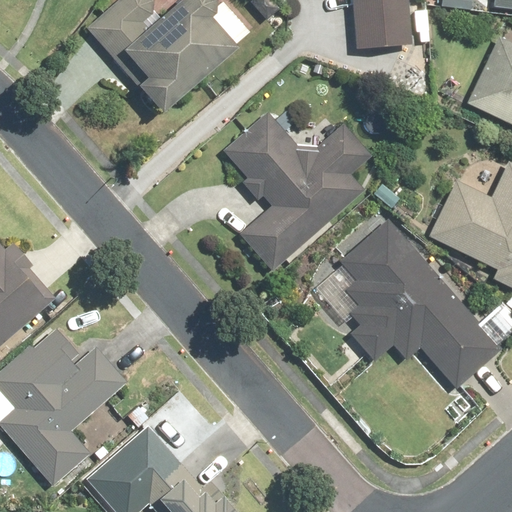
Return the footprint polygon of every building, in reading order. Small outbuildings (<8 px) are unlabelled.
[(148,0),(119,0),(91,26),(173,116),(251,46),(208,0),(187,0),(166,19),(148,0)] [(414,0),(358,0),(362,50),(417,47),(414,0)] [(471,0),(438,0),(438,8),(471,9),(471,0)] [(511,0),(493,0),(493,8),(511,10),(511,0)] [(511,40),(497,34),(466,103),(511,123),(511,40)] [(240,234),(277,274),(390,171),(346,123),(312,153),(270,107),(223,149),(274,203),(240,234)] [(495,277),(511,284),(511,158),(508,157),(491,194),(457,179),(429,239),(498,271),(495,277)] [(508,345),(392,216),(341,261),(355,277),(340,290),(363,316),(349,329),(380,364),(400,346),(412,360),(424,351),(458,389),(508,345)] [(0,349),(62,297),(0,224),(0,349)] [(68,308),(0,365),(0,390),(14,407),(0,418),(0,420),(55,484),(95,450),(76,428),(131,382),(68,308)] [(244,511),(187,444),(132,491),(149,511),(244,511)]
